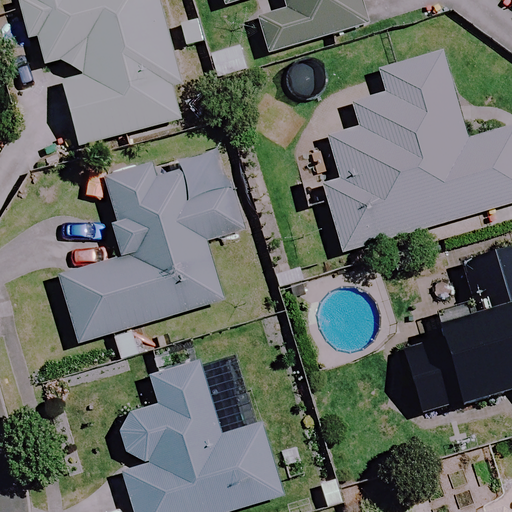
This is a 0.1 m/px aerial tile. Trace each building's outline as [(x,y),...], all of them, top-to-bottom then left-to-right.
[(21,3),(32,47),(42,45),(49,71),(62,68),(83,148),(179,123),(169,87),(183,84),(161,0),(30,0),(31,0),(21,3)] [(225,0),(228,7),(252,0),(284,0),(289,15),(261,23),(271,56),(369,27),(360,0),(225,0)] [(511,131),(470,143),(446,57),(384,74),(390,97),(357,106),(364,133),(333,142),(345,185),(328,190),(346,254),(511,208),(511,131)] [(243,235),(220,153),(106,185),(128,264),(62,282),(80,346),(223,305),(206,246),(243,235)] [(511,259),(465,272),(476,315),(443,324),(448,342),(407,353),(424,418),(511,394),(511,259)] [(224,439),(203,368),(153,383),(162,411),(120,424),(135,474),(126,476),(137,511),(241,511),(282,500),(260,428),(224,439)]
